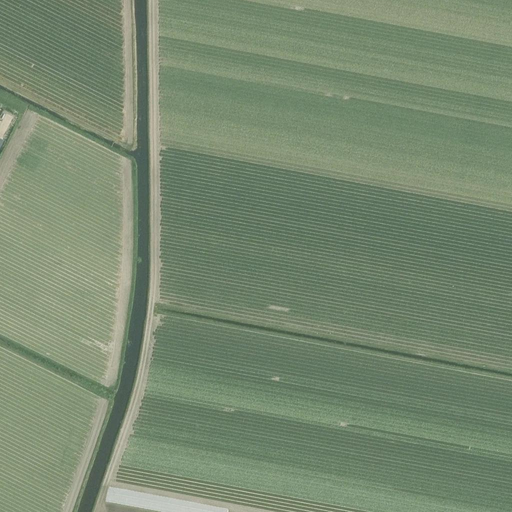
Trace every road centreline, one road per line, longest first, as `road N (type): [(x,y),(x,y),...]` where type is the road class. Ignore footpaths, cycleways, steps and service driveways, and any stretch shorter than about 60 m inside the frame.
road 1 (track): [(511,366),(154,300)]
road 2 (track): [(154,300),(153,0)]
road 3 (track): [(96,511),(142,373),(154,300)]
